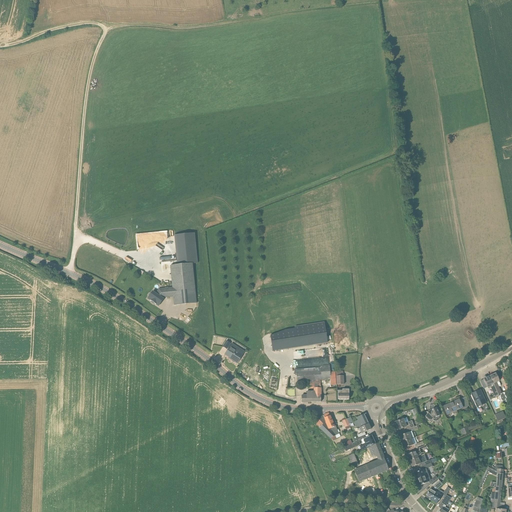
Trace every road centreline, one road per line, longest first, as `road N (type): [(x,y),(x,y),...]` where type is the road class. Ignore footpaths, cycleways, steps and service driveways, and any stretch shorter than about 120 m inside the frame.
road 1 (tertiary): [(368,407),(267,402),(98,286),(0,244)]
road 2 (track): [(107,28),(88,85),(67,272)]
road 3 (track): [(259,18),(107,28)]
